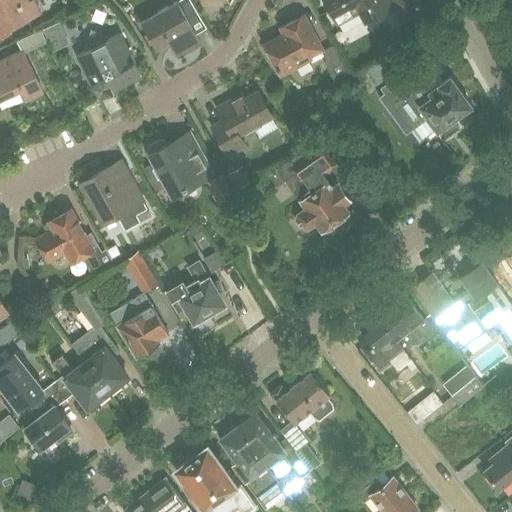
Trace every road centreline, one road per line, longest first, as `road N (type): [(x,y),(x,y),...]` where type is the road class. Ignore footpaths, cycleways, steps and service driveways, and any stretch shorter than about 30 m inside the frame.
road 1 (residential): [(257,0),(237,39),(150,115),(12,187),(0,181)]
road 2 (tertiary): [(62,511),(311,317)]
road 3 (tertiary): [(311,317),(511,155)]
road 4 (residential): [(311,317),(468,511)]
road 5 (unclassified): [(511,109),(452,0)]
